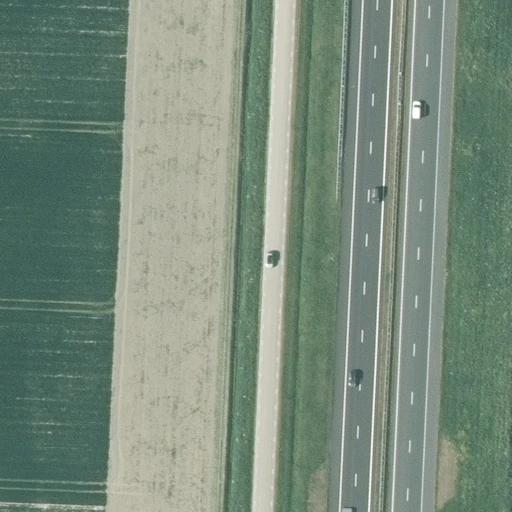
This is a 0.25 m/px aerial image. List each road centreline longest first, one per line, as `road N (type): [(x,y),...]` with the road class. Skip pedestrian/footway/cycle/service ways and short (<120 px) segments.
road 1 (motorway): [(408,511),(431,0)]
road 2 (motorway): [(377,0),(354,511)]
road 3 (unclassified): [(264,511),(286,0)]
